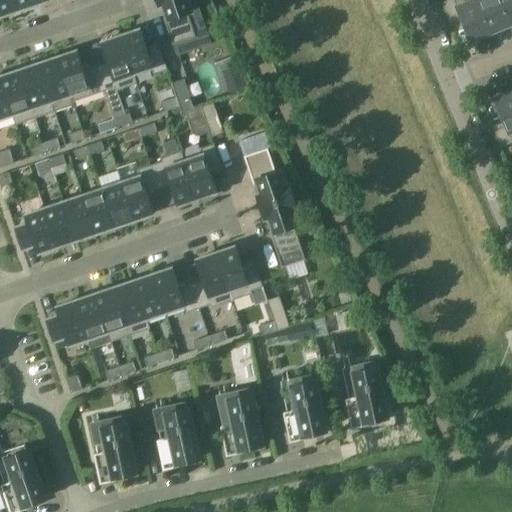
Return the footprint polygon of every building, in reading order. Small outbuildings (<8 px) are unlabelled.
[(0,0),(0,15),(0,17),(20,10),(16,0),(0,0)] [(16,0),(20,10),(39,4),(37,0),(16,0)] [(158,0),(160,6),(162,5),(166,17),(163,18),(172,45),(196,37),(187,12),(191,11),(186,0),(158,0)] [(491,32),(477,0),(445,0),(441,2),(450,24),(461,19),(470,41),(491,32)] [(477,0),(491,32),(511,24),(501,0),(477,0)] [(511,0),(501,0),(511,24),(511,23),(511,0)] [(140,29),(120,36),(133,74),(152,68),(154,74),(167,70),(158,43),(146,47),(140,29)] [(107,63),(96,67),(104,91),(115,87),(116,90),(136,83),(133,74),(120,36),(100,43),(107,63)] [(104,91),(96,67),(84,71),(79,54),(77,51),(57,57),(70,96),(72,102),(91,95),(104,91)] [(70,96),(57,57),(38,64),(54,111),(73,105),(72,102),(70,96)] [(38,64),(19,71),(35,118),(54,111),(51,102),(38,64)] [(19,71),(0,76),(0,79),(12,115),(15,124),(35,118),(19,71)] [(0,119),(12,115),(0,79),(0,119)] [(182,114),(185,112),(194,109),(184,79),(171,83),(176,98),(179,107),(182,114)] [(511,142),(511,91),(494,99),(503,121),(492,126),(501,147),(511,142)] [(179,107),(176,98),(160,103),(163,112),(179,107)] [(201,107),(204,116),(211,137),(223,133),(213,103),(201,107)] [(188,121),(204,116),(201,107),(194,109),(185,112),(188,121)] [(129,114),(113,119),(116,128),(132,123),(129,114)] [(101,133),(116,128),(113,119),(98,124),(101,133)] [(138,129),(141,138),(157,132),(154,123),(138,129)] [(125,143),(141,138),(138,129),(122,134),(125,143)] [(71,144),(85,139),(82,130),(68,134),(71,144)] [(57,138),(43,143),(46,152),(60,147),(57,138)] [(101,141),(87,146),(90,155),(104,150),(101,141)] [(46,152),(43,143),(30,147),(33,157),(46,152)] [(184,161),(197,199),(217,192),(211,175),(223,171),(214,144),(201,149),(203,155),(184,161)] [(77,159),(90,155),(87,146),(74,150),(77,159)] [(262,207),(291,197),(287,185),(284,186),(279,172),(276,173),(268,148),(244,156),(253,183),(257,182),(261,194),(258,195),(262,207)] [(0,167),(14,163),(9,149),(0,152),(0,167)] [(197,199),(184,161),(181,152),(161,159),(162,162),(151,166),(159,190),(170,186),(177,206),(197,199)] [(49,159),(52,168),(65,163),(62,154),(49,159)] [(38,172),(52,168),(49,159),(35,163),(38,172)] [(121,182),(134,221),(154,214),(147,193),(159,190),(151,166),(138,170),(140,176),(121,182)] [(0,175),(0,184),(2,190),(13,186),(9,172),(0,175)] [(115,227),(134,221),(121,182),(102,189),(115,227)] [(83,195),(96,234),(115,227),(102,189),(83,195)] [(76,240),(96,234),(83,195),(63,202),(76,240)] [(291,197),(262,207),(266,218),(269,218),(273,230),(270,231),(279,258),(282,269),(306,261),(302,250),(294,225),(297,224),(292,210),(295,209),(291,197)] [(44,209),(57,247),(76,240),(63,202),(44,209)] [(37,254),(57,247),(44,209),(24,215),(27,224),(15,228),(22,249),(34,245),(37,254)] [(236,246),(216,253),(232,300),(252,294),(251,291),(262,287),(253,260),(241,264),(236,246)] [(211,307),(232,300),(216,253),(195,260),(202,280),(191,284),(199,308),(210,304),(211,307)] [(173,268),(153,275),(166,313),(184,306),(186,312),(199,308),(191,284),(180,288),(173,268)] [(153,275),(133,281),(146,319),(166,313),(153,275)] [(133,281),(114,288),(130,335),(149,328),(146,319),(133,281)] [(114,288),(95,294),(111,341),(130,335),(114,288)] [(111,341),(95,294),(75,301),(88,339),(91,348),(111,341)] [(267,300),(274,322),(277,330),(289,326),(279,296),(267,300)] [(68,346),(88,339),(75,301),(55,308),(58,316),(46,320),(53,342),(65,337),(68,346)] [(277,330),(274,322),(258,327),(261,336),(277,330)] [(224,331),(208,336),(212,345),(227,340),(224,331)] [(212,345),(208,336),(192,341),(196,350),(212,345)] [(171,349),(158,353),(161,362),(174,358),(171,349)] [(161,362),(158,353),(144,358),(147,367),(161,362)] [(133,362),(119,366),(122,375),(136,371),(133,362)] [(122,375),(119,366),(105,371),(108,380),(122,375)] [(351,429),(378,423),(377,419),(388,416),(377,367),(353,372),(358,396),(345,399),(351,429)] [(71,393),(82,389),(77,376),(66,379),(71,393)] [(296,410),(283,413),(289,442),(316,437),(315,432),(326,430),(315,380),(291,386),(296,410)] [(233,423),(220,426),(226,456),(253,450),(252,446),(262,443),(252,394),(228,400),(233,423)] [(170,437),(157,440),(163,470),(190,464),(188,460),(199,457),(189,408),(165,414),(170,437)] [(100,484),(126,478),(125,474),(137,471),(126,422),(102,427),(107,451),(94,454),(100,484)] [(45,497),(29,450),(6,458),(14,481),(1,485),(10,511),(16,511),(36,506),(35,501),(45,497)]
